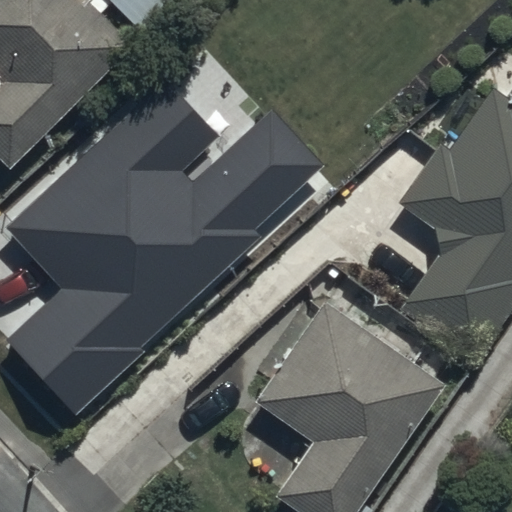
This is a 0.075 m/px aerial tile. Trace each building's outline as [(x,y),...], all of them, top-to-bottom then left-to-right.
[(0,0),(0,148),(5,154),(126,31),(98,4),(101,0),(115,0),(138,23),(162,0),(0,0)] [(229,0),(275,49),(328,0),(229,0)] [(511,266),(510,266),(511,263),(511,80),(506,88),(491,77),(446,138),(439,133),(396,191),(437,222),(436,244),(395,300),(471,354),(511,296),(511,266)] [(327,166),(273,107),(230,147),(170,82),(15,225),(74,289),(18,340),(82,409),(146,350),(143,346),(266,234),(260,227),(327,166)] [(312,511),(343,511),(442,369),(323,287),(254,388),(311,428),(272,484),(312,511)]
